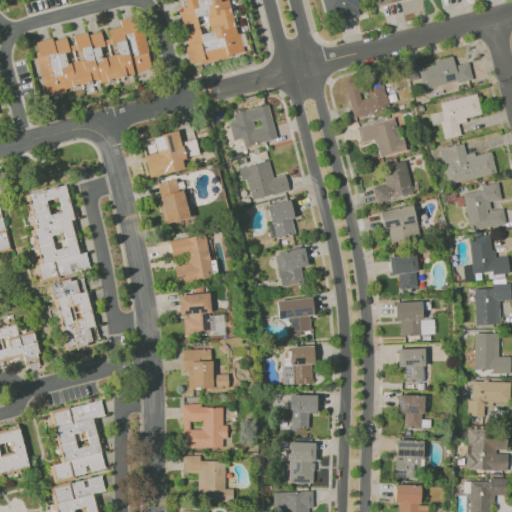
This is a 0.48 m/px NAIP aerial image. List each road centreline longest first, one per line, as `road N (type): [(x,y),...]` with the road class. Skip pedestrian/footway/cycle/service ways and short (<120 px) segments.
road 1 (residential): [(266,0),(331,227),(346,335),(342,511)]
road 2 (residential): [(364,511),(369,339),(362,264),(294,0)]
road 3 (residential): [(102,123),(152,358),(155,511)]
road 4 (residential): [(181,100),(161,21),(146,0),(10,32),(6,62),(26,141)]
road 5 (residential): [(221,89),(511,13)]
road 6 (residential): [(181,100),(0,148)]
